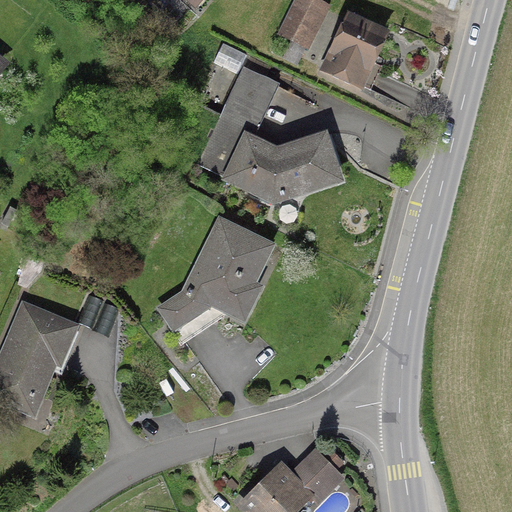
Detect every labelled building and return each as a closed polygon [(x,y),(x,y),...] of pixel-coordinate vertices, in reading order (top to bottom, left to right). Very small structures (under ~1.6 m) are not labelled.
[(324,8),(307,0),(295,0),(279,32),(305,45),(324,8)] [(369,62),(381,36),(348,20),(324,71),(369,91),(380,67),(369,62)] [(275,154),(245,140),(226,180),(271,202),(336,181),(322,139),(275,154)] [(8,208),(0,223),(0,224),(6,228),(14,212),(8,208)] [(162,311),(166,316),(180,338),(209,319),(205,314),(210,303),(240,318),(254,291),(245,286),(264,248),(219,226),(184,296),(162,311)] [(71,329),(22,309),(0,361),(0,399),(4,401),(10,388),(36,399),(52,361),(57,363),(71,329)] [(289,478),(279,468),(240,507),(244,511),(291,511),(307,497),(312,502),(335,479),(312,455),(289,478)]
